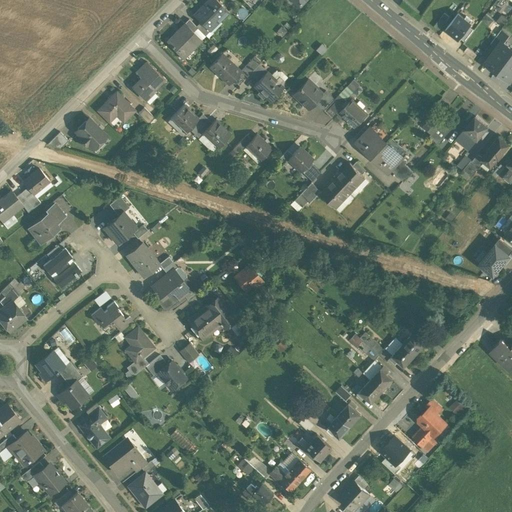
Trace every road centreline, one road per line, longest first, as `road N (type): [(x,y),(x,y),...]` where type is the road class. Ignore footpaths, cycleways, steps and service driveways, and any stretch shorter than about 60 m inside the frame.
road 1 (residential): [(511,284),(306,511)]
road 2 (residential): [(334,136),(199,97),(141,38)]
road 3 (secondary): [(511,113),(370,0)]
road 4 (residential): [(13,379),(124,511)]
road 5 (residential): [(141,38),(33,147)]
road 6 (residential): [(16,353),(113,266)]
